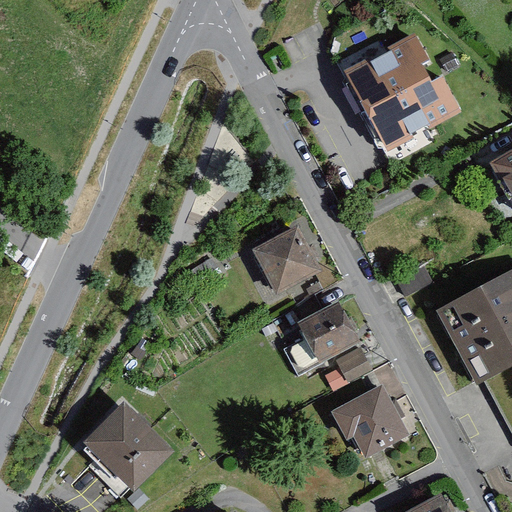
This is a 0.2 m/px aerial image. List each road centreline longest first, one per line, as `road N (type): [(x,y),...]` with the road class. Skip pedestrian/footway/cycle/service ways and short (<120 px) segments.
road 1 (residential): [(477,511),(213,0)]
road 2 (residential): [(0,429),(195,0)]
